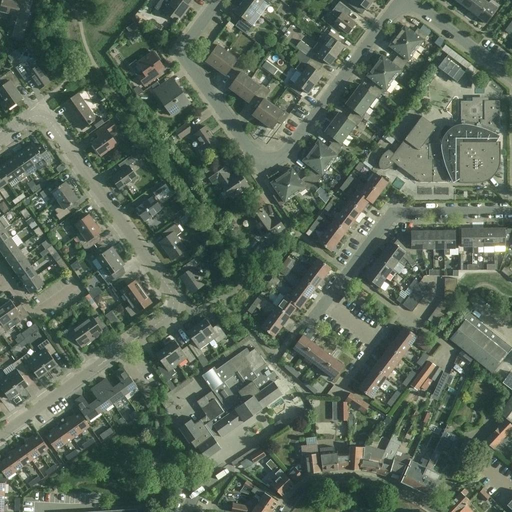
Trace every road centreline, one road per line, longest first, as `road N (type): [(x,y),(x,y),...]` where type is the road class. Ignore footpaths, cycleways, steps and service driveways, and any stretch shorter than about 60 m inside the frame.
road 1 (residential): [(0,435),(173,303),(46,118),(29,118),(0,139)]
road 2 (residential): [(401,0),(275,161),(253,155),(183,50),(220,0)]
road 3 (residential): [(324,302),(395,211),(511,209)]
road 4 (residential): [(432,511),(386,485),(346,477),(307,485),(285,511)]
road 5 (residential): [(334,392),(374,339),(324,302)]
road 6 (residential): [(511,72),(408,0)]
